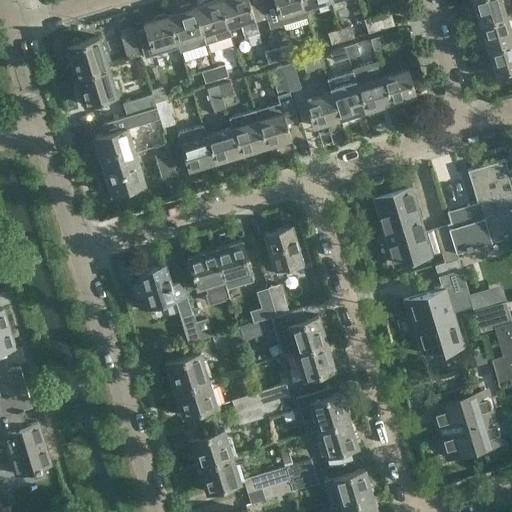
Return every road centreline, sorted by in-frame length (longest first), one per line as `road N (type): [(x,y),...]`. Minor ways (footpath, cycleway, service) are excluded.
road 1 (residential): [(411,511),(310,176)]
road 2 (residential): [(160,511),(78,247)]
road 3 (residential): [(78,247),(310,176)]
road 4 (residential): [(310,176),(463,128)]
road 5 (residential): [(463,128),(425,0)]
road 6 (residential): [(78,247),(40,126)]
